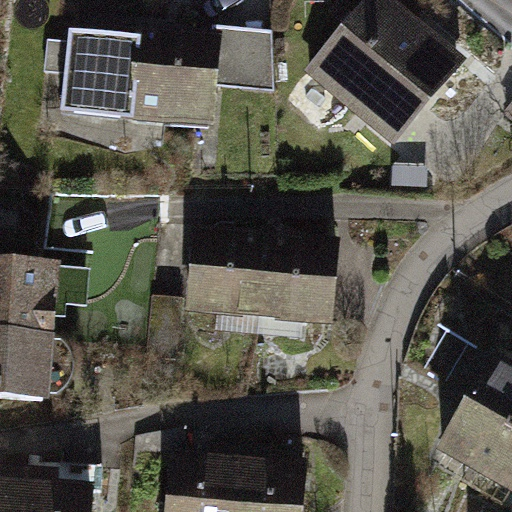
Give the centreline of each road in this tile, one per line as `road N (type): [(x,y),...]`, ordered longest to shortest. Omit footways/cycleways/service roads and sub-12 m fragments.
road 1 (residential): [(371,418),(321,410),(149,422),(0,454)]
road 2 (residential): [(511,201),(472,225),(417,294),(371,418)]
